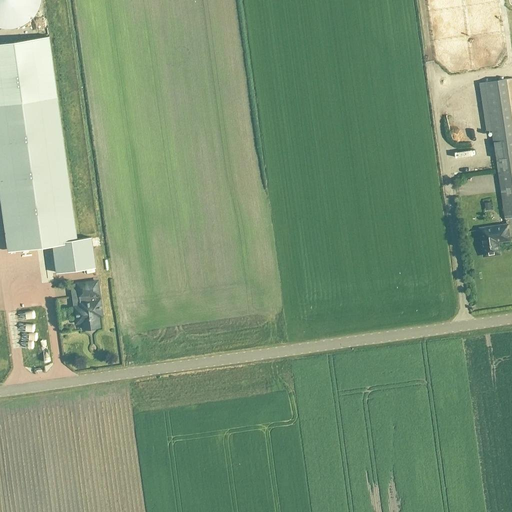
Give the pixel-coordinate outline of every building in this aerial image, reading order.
[(0,0),(0,28),(3,29),(11,30),(14,29),(18,28),(23,26),(29,22),(35,15),(37,12),(39,8),(40,5),(41,0),(0,0)] [(76,239),(57,98),(49,37),(0,43),(0,198),(7,250),(51,244),(77,241),(76,239)] [(511,125),(506,81),(479,84),(486,132),(492,131),(505,219),(511,218),(511,125)] [(507,226),(506,226),(480,230),(483,254),(487,257),(495,256),(498,252),(497,246),(495,245),(498,241),(504,240),(506,242),(509,241),(507,226)] [(77,241),(51,244),(55,274),(95,268),(91,237),(76,239),(77,241)] [(81,319),(83,331),(99,329),(97,314),(101,314),(99,301),(95,301),(94,296),(98,295),(97,283),(77,285),(80,308),(74,308),(75,320),(81,319)]
